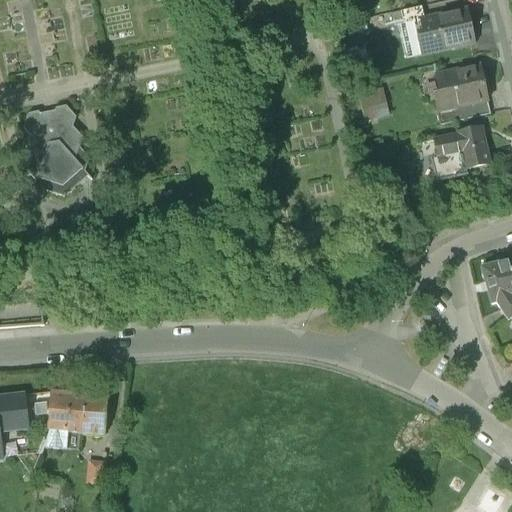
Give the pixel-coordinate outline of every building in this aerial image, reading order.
[(393,27),(414,22),(424,20),(421,8),(391,15),(393,27)] [(414,22),(421,58),(474,46),(467,10),(424,20),(414,22)] [(450,77),(429,82),(436,114),(487,103),(479,65),(449,72),(450,77)] [(387,118),(381,91),(360,95),(365,123),(387,118)] [(490,116),(487,103),(436,114),(439,127),(490,116)] [(37,113),(27,115),(21,129),(29,138),(23,151),(30,160),(25,173),(35,184),(33,189),(63,199),(86,178),(83,174),(87,161),(77,149),(81,140),(71,128),(74,120),(64,108),(54,110),(53,113),(38,116),(37,113)] [(436,184),(467,177),(465,171),(488,166),(480,130),(458,135),(458,137),(435,141),(439,159),(430,161),(436,184)] [(511,318),(511,259),(482,268),(492,305),(496,304),(508,321),(511,318)] [(110,397),(54,392),(49,449),(79,451),(80,435),(107,437),(110,397)] [(0,462),(4,462),(1,434),(31,430),(27,397),(0,399),(0,462)]
